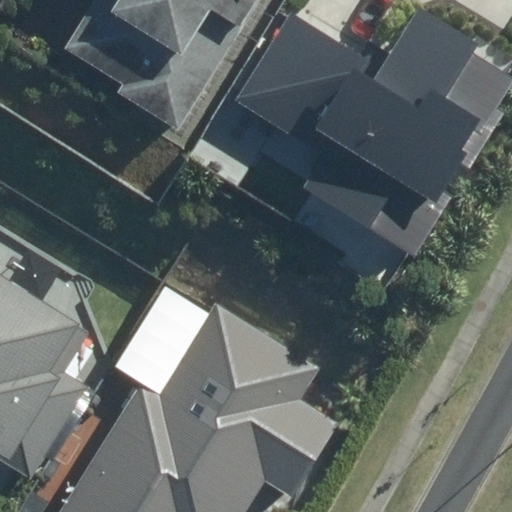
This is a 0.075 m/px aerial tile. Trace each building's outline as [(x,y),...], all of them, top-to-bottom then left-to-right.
[(226,48),(257,0),(112,0),(74,58),(175,125),(226,48)] [(428,204),(478,120),(443,99),(477,42),(418,7),(384,63),(290,6),(232,102),(302,145),(310,132),(428,204)] [(409,250),(313,186),(290,221),(386,285),(409,250)] [(0,456),(30,476),(86,388),(67,375),(97,328),(0,265),(0,456)] [(162,391),(146,380),(59,511),(248,511),(270,478),(296,495),(342,425),(308,403),(329,371),(222,301),(162,391)]
